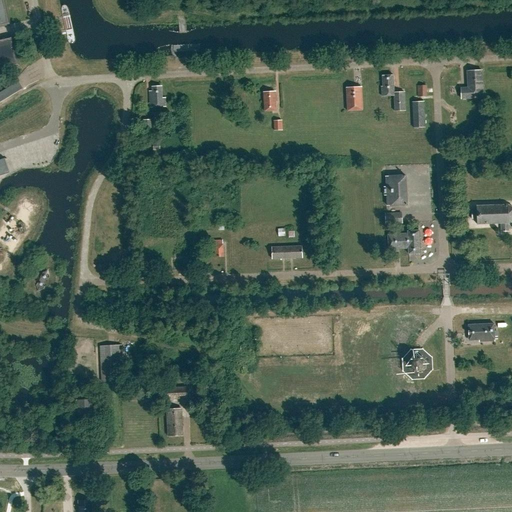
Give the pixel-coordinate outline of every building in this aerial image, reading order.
[(0,0),(0,26),(10,24),(4,0),(0,0)] [(0,70),(19,66),(12,36),(0,38),(0,70)] [(461,99),(483,98),(482,71),(467,71),(467,88),(461,88),(461,99)] [(394,92),(393,75),(382,76),(383,87),(381,87),(382,96),(394,96),(395,111),(405,111),(404,92),(394,92)] [(416,96),(426,96),(426,86),(416,86),(416,96)] [(162,98),(162,87),(152,87),(152,91),(149,91),(150,108),(166,107),(165,98),(162,98)] [(347,111),(362,110),(361,87),(346,88),(347,111)] [(264,111),(276,111),(275,92),(264,93),(264,111)] [(413,128),(425,128),(423,101),(412,102),(413,128)] [(273,131),(281,130),(281,120),(272,120),(273,131)] [(4,160),(0,161),(0,176),(9,174),(4,160)] [(407,205),(405,175),(386,176),(386,187),(384,187),(384,196),(387,196),(387,206),(407,205)] [(511,221),(511,206),(508,205),(476,206),(477,211),(472,212),(472,219),(477,219),(477,225),(501,224),(501,232),(508,232),(508,224),(509,224),(511,221)] [(384,224),(401,223),(401,212),(384,213),(384,224)] [(420,253),(419,230),(407,231),(407,234),(388,235),(388,242),(389,250),(408,249),(408,254),(420,253)] [(223,244),(222,240),(214,241),(214,245),(211,245),(211,257),(224,257),(223,244)] [(301,246),(301,243),(299,243),(299,246),(274,247),(274,244),(272,244),(272,247),(271,247),(272,259),(302,258),(302,246),(301,246)] [(494,337),(494,324),(468,325),(469,341),(479,340),(479,342),(495,341),(494,339),(497,339),(497,337),(494,337)] [(103,382),(123,381),(121,345),(101,346),(103,382)] [(414,374),(421,373),(427,368),(426,360),(420,355),(413,355),(408,361),(408,369),(414,374)] [(187,386),(165,388),(165,399),(188,398),(187,386)] [(78,421),(92,420),(92,415),(92,399),(78,400),(78,415),(78,421)] [(168,435),(183,435),(182,408),(167,409),(168,435)] [(92,511),(92,500),(79,501),(78,511),(92,511)]
